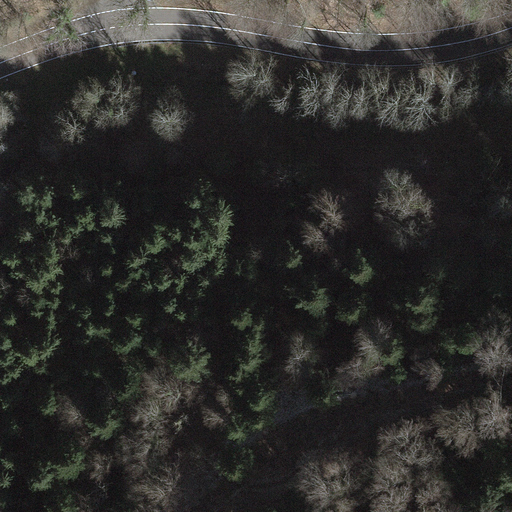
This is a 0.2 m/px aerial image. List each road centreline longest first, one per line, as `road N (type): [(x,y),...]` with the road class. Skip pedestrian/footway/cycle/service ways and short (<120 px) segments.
road 1 (secondary): [(511,26),(377,50),(138,24),(75,35),(0,62)]
road 2 (track): [(202,511),(317,422),(363,400),(511,370)]
